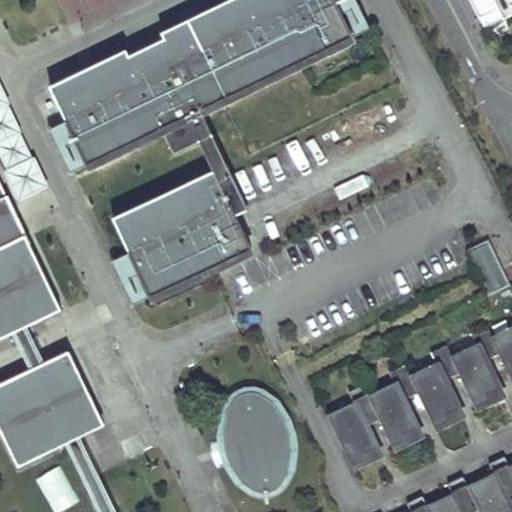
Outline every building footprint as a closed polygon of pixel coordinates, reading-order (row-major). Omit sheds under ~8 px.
[(252,212),(203,110),(198,101),(218,92),(298,54),(293,45),(343,21),(335,5),(345,0),(253,0),(131,59),(129,54),(97,70),(104,83),(90,90),(84,76),(52,91),(87,163),(163,127),(177,156),(201,145),(202,144),(216,173),(115,222),(130,252),(153,301),(254,252),(238,218),(252,212)] [(162,38),(129,54),(131,59),(253,0),(230,0),(160,34),(162,38)] [(369,30),(354,0),(345,0),(335,5),(343,21),(293,45),(298,54),(218,92),(198,101),(203,110),(369,30)] [(511,1),(511,0),(469,0),(480,20),(497,12),(502,21),(511,16),(511,1)] [(126,50),(50,87),(52,91),(84,76),(90,90),(104,83),(97,70),(129,54),(126,50)] [(0,339),(62,310),(0,182),(0,339)] [(478,268),(490,292),(507,284),(487,243),(480,246),(489,262),(478,268)] [(480,246),(469,252),(478,268),(489,262),(480,246)] [(377,413),(380,419),(393,447),(409,439),(406,432),(417,427),(404,400),(418,393),(434,427),(450,420),(447,413),(458,407),(445,380),(458,374),(475,408),(491,400),(487,393),(499,388),(485,361),(499,354),(511,380),(511,313),(511,314),(511,316),(511,326),(491,336),(486,326),(470,334),(475,344),(450,356),(445,345),(429,353),(434,363),(409,375),(404,365),(389,372),(394,383),(369,395),(364,384),(348,392),(353,402),(327,414),(352,466),(368,459),(365,452),(376,447),(366,426),(363,419),(377,413)] [(69,351),(0,384),(0,428),(18,467),(64,445),(104,425),(69,351)] [(491,400),(475,408),(477,412),(504,399),(499,388),(487,393),(491,400)] [(241,394),(234,399),(227,411),(223,433),(226,454),(233,470),(242,483),(253,491),(262,493),(271,492),(281,486),(288,474),(292,464),(292,460),(293,451),(292,443),(289,431),(285,419),(279,409),(272,400),(260,393),(250,392),(248,392),(241,394)] [(450,420),(434,427),(436,432),(463,419),(458,407),(447,413),(450,420)] [(377,413),(363,419),(366,426),(380,419),(377,413)] [(409,439),(393,447),(395,451),(422,438),(417,427),(406,432),(409,439)] [(368,459),(352,466),(354,471),(382,458),(376,447),(365,452),(368,459)] [(475,511),(479,510),(479,511),(511,511),(511,510),(506,497),(511,494),(511,473),(511,474),(508,467),(503,457),(487,464),(492,475),(476,483),(479,489),(471,493),(467,487),(462,476),(447,484),(452,494),(435,502),(438,509),(431,511),(429,511),(427,506),(421,496),(406,503),(409,511),(475,511)] [(33,479),(51,511),(61,511),(77,504),(57,466),(33,479)] [(476,483),(467,487),(471,493),(479,489),(476,483)] [(435,502),(427,506),(429,511),(431,511),(438,509),(435,502)]
